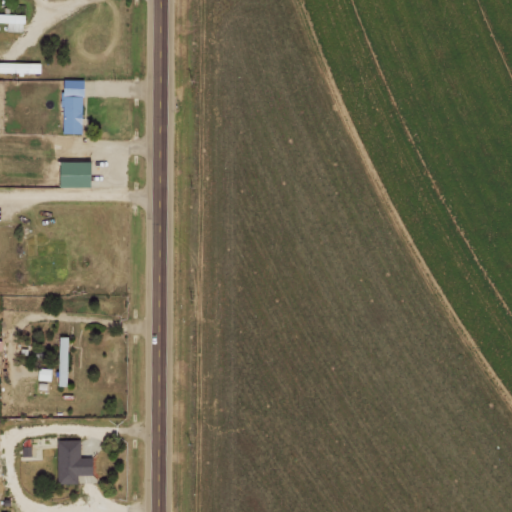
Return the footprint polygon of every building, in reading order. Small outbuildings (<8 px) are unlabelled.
[(21,14),(0,14),(0,16),(0,23),(5,23),(5,31),(21,31),(21,14)] [(0,66),(0,73),(37,74),(37,63),(0,63),(0,66)] [(59,134),(79,134),(80,80),(61,80),(59,134)] [(86,188),(87,162),(55,162),(55,187),(86,188)] [(66,337),(57,336),(56,386),(65,386),(66,337)] [(37,380),(49,380),(49,369),(38,368),(37,380)] [(54,440),(78,439),(78,457),(89,457),(89,473),(75,473),(75,483),(55,484),(54,440)]
